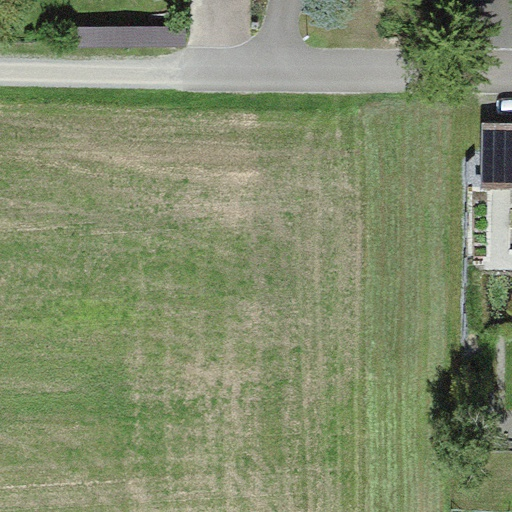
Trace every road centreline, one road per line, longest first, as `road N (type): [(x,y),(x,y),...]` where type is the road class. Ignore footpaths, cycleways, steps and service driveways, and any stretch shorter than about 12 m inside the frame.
road 1 (residential): [(511,73),(188,69)]
road 2 (track): [(0,69),(188,69)]
